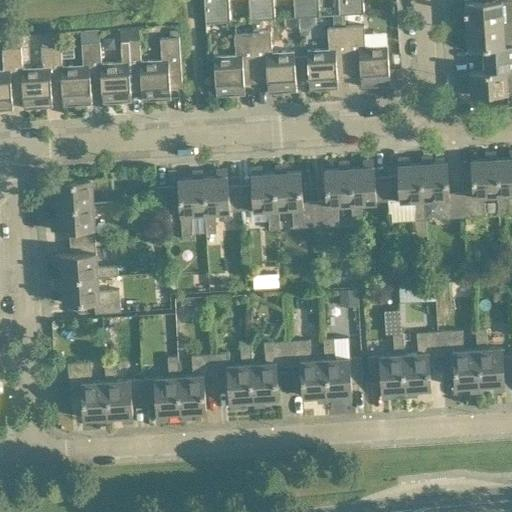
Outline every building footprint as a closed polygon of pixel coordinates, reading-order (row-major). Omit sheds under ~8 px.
[(204,0),(206,21),(231,20),(229,0),(204,0)] [(249,0),(251,18),(275,17),(273,0),(249,0)] [(294,0),(295,16),(320,14),(318,0),(294,0)] [(338,0),(340,13),(364,11),(363,0),(338,0)] [(466,9),(464,9),(465,13),(466,13),(467,25),(511,22),(511,0),(483,0),(466,1),(466,9)] [(340,13),(333,13),(334,25),(344,25),(346,25),(364,23),(364,11),(340,13)] [(262,18),(252,19),(253,28),(259,28),(263,24),(262,18)] [(511,22),(467,25),(469,48),(483,47),(484,58),(493,58),(511,56),(511,22)] [(364,23),(346,25),(349,75),(361,74),(362,82),(367,82),(368,85),(390,84),(388,43),(366,45),(364,23)] [(329,47),(307,49),(309,69),(310,89),(333,87),(333,84),(338,83),(338,76),(349,75),(346,25),(344,25),(334,25),(328,26),(329,47)] [(123,61),(102,62),(103,91),(103,102),(132,100),(131,89),(142,89),(143,89),(141,59),(142,59),(139,26),(121,27),(123,61)] [(62,64),(63,94),(64,105),(87,103),(86,100),(92,99),(92,92),(103,91),(102,62),(101,41),(100,28),(81,29),(82,42),(83,63),(62,64)] [(271,29),(253,31),(256,81),(268,80),(268,88),(274,88),(274,91),(297,90),(296,70),(294,49),(272,51),(271,29)] [(60,30),(42,31),(42,44),(61,43),(60,30)] [(236,53),(214,55),(215,75),(217,95),(239,93),(239,90),(245,89),(245,82),(256,81),(253,31),(235,32),(236,53)] [(0,68),(0,108),(8,108),(7,105),(13,104),(13,97),(24,96),(22,67),(23,67),(22,46),(20,33),(6,35),(6,47),(3,47),(4,68),(0,68)] [(142,59),(141,59),(143,89),(142,89),(143,100),(166,98),(165,95),(171,94),(171,87),(183,86),(182,77),(182,66),(180,35),(178,36),(170,36),(161,37),(162,58),(142,59)] [(23,67),(22,67),(24,96),(24,107),(47,106),(47,102),(53,102),(52,94),(63,94),(62,64),(61,43),(42,44),(44,66),(23,67)] [(484,69),(470,70),(472,94),(490,93),(491,103),(509,102),(508,92),(511,91),(511,56),(493,58),(484,58),(484,69)] [(511,150),(509,150),(510,156),(496,157),(498,193),(499,193),(500,213),(510,213),(509,192),(511,192),(511,150)] [(473,189),(461,190),(463,216),(486,214),(485,194),(498,193),(496,157),(496,151),(485,152),(486,157),(471,158),(473,189)] [(433,155),(423,156),(423,161),(425,198),(440,197),(441,217),(463,216),(461,190),(450,191),(448,160),(433,161),(433,155)] [(399,173),(387,174),(388,200),(416,198),(417,219),(426,218),(425,198),(423,161),(409,162),(409,157),(398,157),(399,173)] [(363,160),(363,165),(350,166),(352,202),(353,223),(364,222),(362,202),(388,200),(387,174),(375,175),(374,159),(363,160)] [(327,199),(315,200),(317,225),(340,224),(338,203),(352,202),(350,166),(349,161),(339,161),(339,167),(325,168),(327,199)] [(276,171),(279,207),(293,206),(294,227),(317,225),(315,200),(303,201),(301,169),(286,170),(286,165),(276,165),(276,171)] [(279,207),(276,171),(263,172),(262,166),(252,167),(252,183),(241,184),(242,209),(269,208),(270,228),(280,227),(279,207)] [(217,169),(217,175),(203,175),(205,212),(207,232),(217,231),(216,211),(242,209),(241,184),(228,184),(227,168),(217,169)] [(203,175),(203,170),(193,171),(193,176),(178,177),(179,184),(155,186),(157,211),(181,210),(183,234),(193,233),(192,213),(205,212),(203,175)] [(57,194),(51,194),(52,204),(58,204),(94,202),(94,201),(93,191),(93,188),(113,186),(112,176),(92,177),(56,179),(57,194)] [(59,218),(53,218),(54,228),(59,228),(70,228),(70,240),(96,238),(94,212),(115,210),(114,201),(114,200),(94,201),(94,202),(58,204),(59,218)] [(61,263),(62,277),(98,275),(119,274),(118,263),(98,265),(96,238),(70,240),(71,252),(61,252),(55,253),(56,263),(61,263)] [(278,274),(266,275),(266,286),(278,285),(278,274)] [(98,275),(62,277),(57,277),(57,287),(63,287),(64,302),(95,300),(96,312),(121,310),(120,287),(99,289),(98,275)] [(357,287),(341,288),(341,303),(358,302),(357,287)] [(478,347),(480,383),(494,382),(494,388),(505,387),(504,382),(505,379),(511,378),(511,353),(503,354),(502,346),(488,347),(487,326),(477,327),(478,347)] [(480,383),(478,347),(464,348),(463,328),(440,329),(442,354),(454,354),(456,385),(470,384),(470,389),(480,389),(480,383)] [(417,331),(419,351),(405,352),(407,388),(407,394),(417,393),(417,387),(432,386),(430,355),(442,354),(440,329),(417,331)] [(393,394),(393,389),(407,388),(405,352),(403,332),(393,332),(395,353),(368,355),(370,380),(382,379),(382,389),(383,389),(383,395),(393,394)] [(334,336),(324,337),(325,357),(328,393),(339,392),(342,392),(342,398),(352,397),(352,391),(352,381),(364,380),(362,360),(362,355),(335,356),(334,336)] [(310,338),(288,339),(289,364),(301,363),(303,395),(318,394),(318,399),(328,399),(325,357),(311,358),(310,338)] [(266,361),(252,362),(254,398),(255,403),(265,403),(265,397),(279,396),(277,365),(289,364),(288,339),(265,341),(266,361)] [(228,351),(215,352),(216,377),(228,376),(230,399),(231,405),(241,404),(241,399),(254,398),(252,362),(251,341),(241,342),(242,362),(229,363),(228,351)] [(193,373),(180,374),(182,411),(182,416),(192,415),(192,410),(206,409),(204,378),(216,377),(215,352),(192,353),(193,373)] [(169,375),(143,377),(145,402),(157,402),(158,418),(168,417),(168,411),(182,411),(180,374),(179,354),(168,355),(169,375)] [(106,359),(105,359),(106,379),(107,379),(109,415),(123,414),(123,420),(133,419),(133,414),(133,403),(145,402),(143,377),(116,378),(115,358),(106,359)] [(88,360),(68,361),(70,386),(82,385),(84,417),(99,416),(99,421),(109,420),(109,415),(107,379),(106,379),(97,380),(92,380),(91,360),(88,360)]
